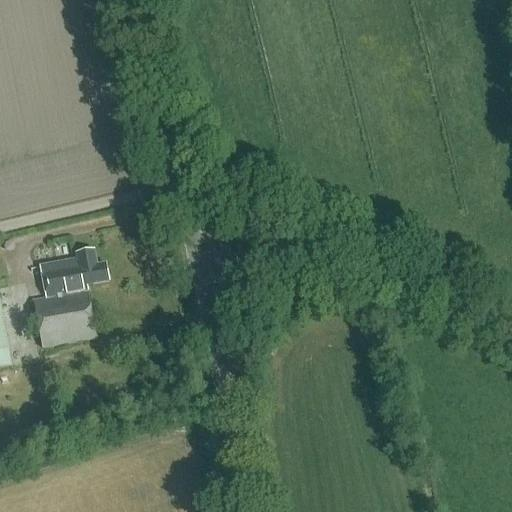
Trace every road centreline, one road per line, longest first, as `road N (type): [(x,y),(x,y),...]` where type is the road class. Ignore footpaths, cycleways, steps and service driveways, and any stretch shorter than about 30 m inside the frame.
road 1 (unclassified): [(511,333),(329,258),(287,253),(201,268)]
road 2 (unclassified): [(201,268),(134,0)]
road 3 (unclassified): [(249,511),(201,268)]
road 4 (track): [(0,229),(179,185)]
